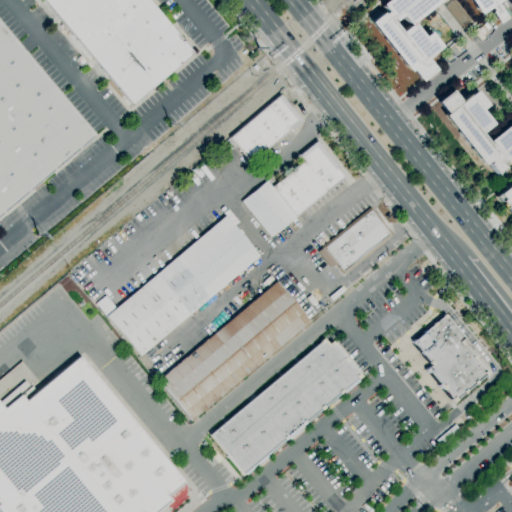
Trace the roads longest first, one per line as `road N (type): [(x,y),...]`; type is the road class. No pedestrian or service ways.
road 1 (primary): [(511,275),(291,0)]
road 2 (primary): [(250,0),(459,263)]
